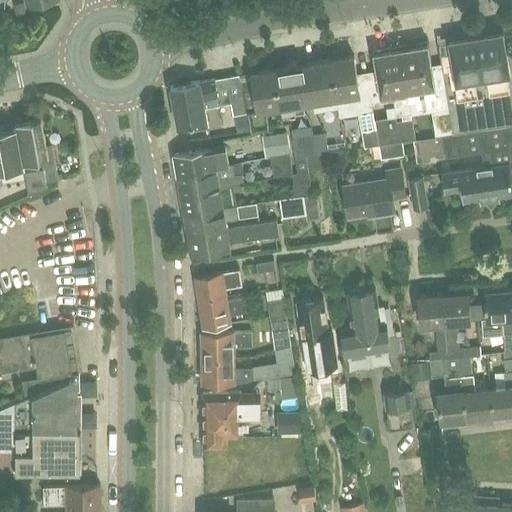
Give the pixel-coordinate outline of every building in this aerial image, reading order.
[(6,0),(0,0),(0,12),(9,10),(6,0)] [(25,0),(26,0),(14,3),(17,13),(34,9),(33,4),(49,0),(25,0)] [(444,73),(445,81),(453,132),(465,131),(465,129),(501,125),(501,126),(511,124),(511,82),(503,30),(443,40),(446,59),(441,60),(442,62),(444,73)] [(401,47),(412,113),(432,110),(436,135),(453,132),(445,81),(444,73),(434,75),(428,43),(401,47)] [(381,99),(394,97),(395,105),(386,106),(388,116),(396,115),(402,115),(412,113),(401,47),(373,52),(381,99)] [(370,92),(361,93),(354,55),(331,58),(337,98),(339,107),(340,115),(361,111),(367,147),(379,145),(375,123),(370,92)] [(339,107),(337,98),(331,58),(308,62),(311,82),(301,84),(304,103),(314,102),(315,110),(325,109),(339,107)] [(289,65),(274,68),(280,107),(294,105),(296,114),(305,112),(304,103),(301,84),(311,82),(308,62),(289,65)] [(267,109),(280,107),(274,68),(250,72),(239,74),(246,113),(249,112),(252,130),(252,131),(270,128),(267,109)] [(171,85),(178,125),(187,124),(188,129),(209,126),(205,106),(221,103),(231,101),(233,115),(237,133),(252,130),(249,112),(246,113),(239,74),(216,79),(216,78),(201,81),(200,80),(171,85)] [(413,117),(402,118),(397,119),(375,123),(379,145),(417,138),(413,117)] [(28,193),(48,185),(47,181),(59,179),(53,144),(46,146),(41,118),(16,122),(17,126),(24,162),(42,159),(43,169),(25,173),(28,193)] [(466,154),(468,168),(485,166),(489,196),(511,193),(511,124),(501,126),(455,133),(443,135),(446,157),(466,154)] [(0,129),(0,187),(1,187),(1,183),(0,183),(0,171),(24,167),(24,162),(17,126),(0,129)] [(261,135),(265,155),(289,151),(286,131),(261,135)] [(320,154),(326,153),(329,152),(326,132),(314,134),(317,154),(320,154)] [(302,136),(292,138),(296,158),(297,158),(305,156),(306,156),(307,156),(317,154),(314,134),(302,136)] [(402,141),(394,142),(396,156),(404,154),(402,141)] [(178,173),(217,167),(217,165),(229,163),(226,144),(174,153),(178,173)] [(289,152),(269,155),(273,177),(292,173),(292,172),(289,152)] [(306,156),(308,171),(328,167),(326,153),(320,154),(317,154),(307,156),(306,156)] [(308,171),(306,156),(305,156),(297,158),(296,158),(298,172),(292,172),(292,173),(294,182),(292,183),(294,196),(303,194),(312,193),(308,171)] [(181,193),(220,186),(244,182),(243,172),(234,173),(232,163),(229,163),(217,165),(217,167),(178,173),(181,193)] [(489,196),(485,166),(468,168),(443,172),(446,191),(463,188),(465,200),(489,196)] [(393,198),(406,195),(401,168),(387,171),(388,178),(344,185),(349,216),(375,212),(375,215),(395,212),(393,198)] [(422,177),(410,179),(415,207),(428,205),(422,177)] [(245,189),(244,182),(220,186),(181,193),(185,212),(237,203),(235,190),(239,189),(239,190),(245,189)] [(303,194),(306,213),(307,218),(320,216),(317,192),(312,193),(303,194)] [(303,194),(294,196),(292,196),(295,214),(306,213),(303,194)] [(238,211),(257,209),(256,202),(237,205),(238,211)] [(237,203),(185,212),(188,232),(204,229),(205,230),(227,225),(226,220),(238,218),(236,204),(237,204),(237,203)] [(232,247),(230,241),(241,239),(280,232),(277,216),(227,225),(205,230),(204,229),(188,232),(192,254),(232,247)] [(256,262),(257,270),(275,267),(274,259),(256,262)] [(200,301),(227,296),(225,287),(243,284),(240,269),(196,277),(200,301)] [(497,286),(486,286),(489,327),(504,327),(506,351),(511,350),(511,310),(511,288),(497,289),(497,286)] [(468,292),(468,287),(453,288),(454,293),(444,293),(448,357),(461,356),(470,355),(481,354),(480,344),(461,346),(458,321),(471,320),(469,292),(468,292)] [(349,293),(354,327),(342,328),(346,355),(390,349),(384,306),(379,306),(376,289),(349,293)] [(448,357),(444,293),(419,295),(421,324),(437,322),(438,350),(430,351),(430,358),(448,357)] [(227,296),(200,301),(204,327),(231,322),(230,315),(247,312),(245,297),(228,300),(227,296)] [(324,297),(298,300),(303,334),(304,334),(308,365),(317,364),(338,361),(333,328),(328,329),(324,297)] [(268,301),(270,316),(287,314),(284,298),(268,301)] [(287,314),(270,316),(272,328),(275,348),(292,345),(287,314)] [(82,371),(73,371),(65,329),(0,341),(0,372),(37,366),(39,377),(21,380),(24,398),(35,394),(74,376),(82,373),(82,371)] [(203,357),(235,356),(235,345),(253,345),(252,330),(202,331),(203,357)] [(292,345),(275,348),(277,362),(279,375),(297,372),(292,345)] [(496,413),(511,411),(511,350),(506,351),(506,358),(505,358),(508,384),(491,386),(494,413),(496,413)] [(470,355),(461,356),(468,416),(494,413),(491,386),(476,388),(474,374),(472,374),(470,355)] [(235,367),(235,356),(203,357),(203,383),(236,382),(251,379),(252,379),(254,378),(253,366),(252,366),(235,367)] [(461,356),(448,357),(430,358),(432,373),(444,372),(446,392),(438,393),(441,419),(442,425),(458,423),(458,417),(466,417),(468,416),(461,356)] [(411,363),(413,380),(430,378),(428,361),(411,363)] [(82,373),(74,376),(35,394),(34,428),(78,429),(79,386),(82,386),(82,373)] [(389,392),(385,392),(387,407),(390,427),(413,423),(412,422),(410,404),(408,389),(389,392)] [(227,445),(227,435),(243,435),(243,420),(260,420),(260,393),(243,393),(243,392),(204,392),(205,445),(227,445)] [(0,408),(0,451),(16,452),(16,471),(81,471),(81,429),(78,429),(34,428),(35,394),(24,398),(0,408)] [(278,410),(277,432),(300,432),(301,410),(278,410)] [(102,511),(101,484),(68,486),(44,487),(44,505),(68,504),(68,511),(102,511)] [(302,500),(317,498),(314,484),(300,486),(302,500)] [(450,511),(474,511),(475,502),(466,501),(467,495),(452,495),(451,501),(450,511)] [(499,511),(500,503),(499,503),(499,497),(485,496),(484,502),(475,502),(474,511),(499,511)] [(258,511),(259,498),(238,498),(238,511),(258,511)] [(366,511),(364,501),(341,506),(342,511),(366,511)] [(499,511),(511,511),(511,504),(500,503),(499,511)]
